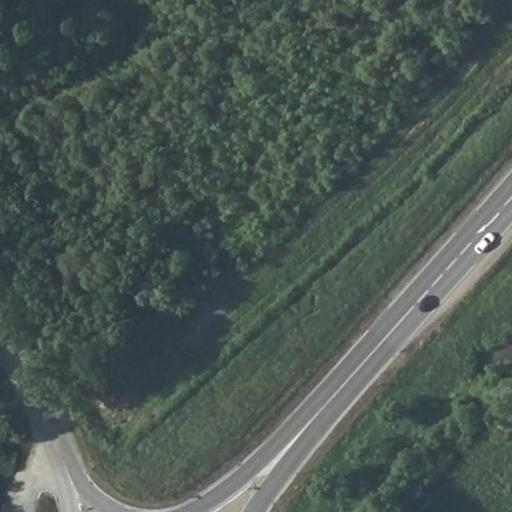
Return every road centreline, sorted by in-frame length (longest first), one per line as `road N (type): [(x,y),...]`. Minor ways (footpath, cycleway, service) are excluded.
road 1 (secondary): [(221,511),(511,190)]
road 2 (unclassified): [(0,348),(64,459)]
